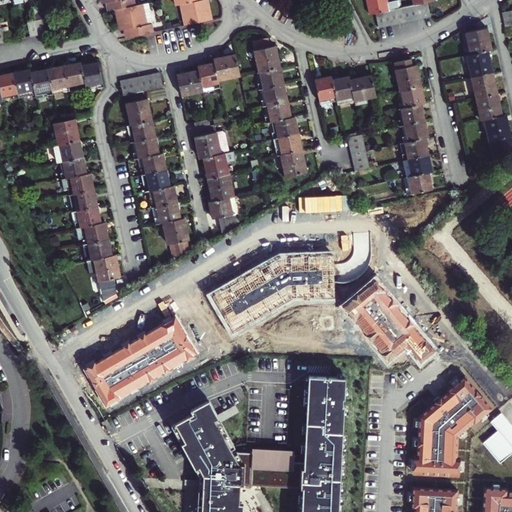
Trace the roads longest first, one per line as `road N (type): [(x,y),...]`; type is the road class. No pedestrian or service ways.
road 1 (residential): [(0,274),(140,511)]
road 2 (residential): [(114,47),(100,123),(132,271)]
road 3 (residential): [(166,61),(204,235)]
road 4 (residential): [(426,38),(458,183)]
road 5 (residential): [(0,351),(20,410),(14,467),(0,486)]
road 6 (residential): [(299,39),(326,169)]
